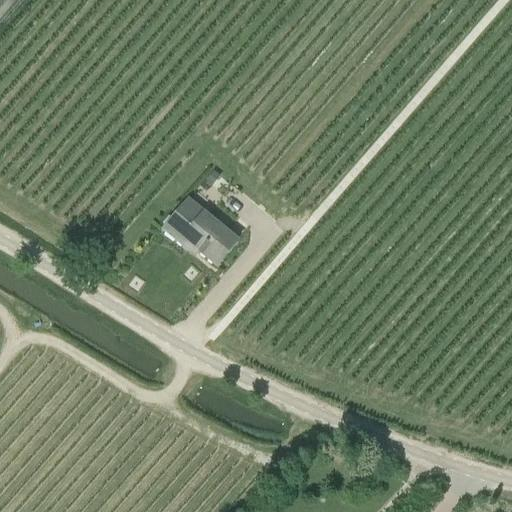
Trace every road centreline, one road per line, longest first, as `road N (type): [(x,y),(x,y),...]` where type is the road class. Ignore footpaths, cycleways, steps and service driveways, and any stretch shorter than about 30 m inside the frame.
road 1 (unclassified): [(511,484),(333,424),(172,343),(0,239)]
road 2 (track): [(182,332),(216,333),(506,0)]
road 3 (track): [(190,352),(172,390),(156,398),(41,338),(13,343),(0,360)]
